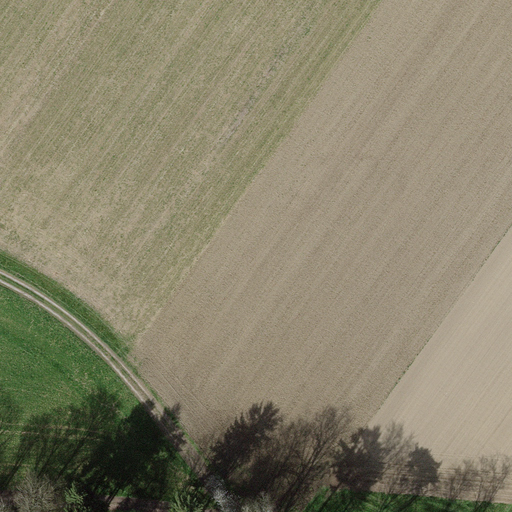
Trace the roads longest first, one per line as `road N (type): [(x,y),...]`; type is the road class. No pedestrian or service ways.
road 1 (track): [(229,511),(89,336),(0,275)]
road 2 (track): [(0,489),(164,511)]
